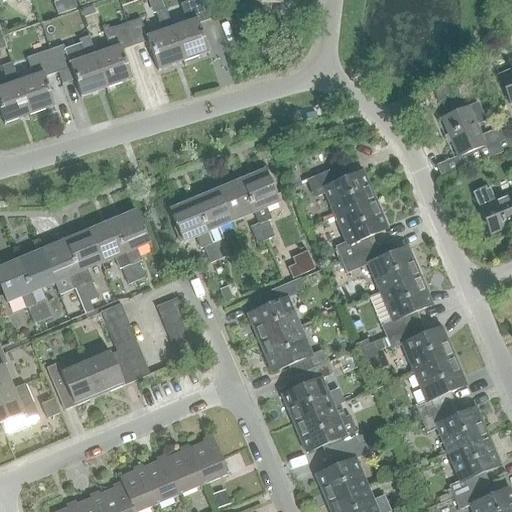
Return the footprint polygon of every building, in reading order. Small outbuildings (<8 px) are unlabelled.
[(0,0),(0,8),(2,8),(0,2),(0,0),(14,0),(16,3),(24,0),(0,0)] [(184,24),(169,30),(167,31),(179,64),(205,54),(195,25),(208,21),(200,0),(192,0),(178,6),(184,24)] [(284,0),(246,0),(242,0),(227,0),(226,12),(250,14),(251,2),(283,6),(284,0)] [(80,11),(83,19),(92,15),(89,7),(80,11)] [(138,20),(125,25),(133,47),(145,43),(156,72),(179,64),(167,31),(169,30),(162,11),(152,15),(159,33),(144,39),(138,20)] [(119,52),(133,47),(125,25),(101,34),(108,52),(93,57),(105,91),(129,82),(119,52)] [(63,46),(49,52),(56,74),(69,70),(80,100),(105,91),(93,57),(86,38),(76,41),(77,45),(64,49),(63,46)] [(44,79),(56,74),(49,52),(27,59),(33,78),(18,83),(29,117),(54,108),(44,79)] [(29,117),(18,83),(11,64),(1,68),(7,86),(0,88),(0,114),(4,126),(29,117)] [(511,71),(497,78),(509,106),(511,104),(511,71)] [(431,92),(436,103),(450,97),(445,86),(431,92)] [(501,127),(479,137),(474,126),(484,122),(476,104),(441,120),(458,160),(463,158),(467,167),(510,148),(501,127)] [(322,190),(334,218),(374,201),(361,173),(345,180),(340,168),(306,183),(311,195),(322,190)] [(301,188),(295,170),(283,175),(290,192),(301,188)] [(263,171),(239,181),(253,213),(277,203),(263,171)] [(216,190),(229,222),(253,213),(239,181),(216,190)] [(511,195),(494,203),(488,189),(485,191),(484,188),(472,193),(479,210),(490,236),(511,226),(511,195)] [(216,190),(192,200),(217,260),(225,257),(219,241),(223,240),(218,227),(229,222),(216,190)] [(181,242),(195,236),(200,249),(202,248),(209,263),(217,260),(192,200),(168,209),(181,242)] [(336,250),(341,262),(375,247),(371,237),(386,231),(374,201),(334,218),(346,246),(336,250)] [(110,221),(124,255),(128,265),(135,282),(143,278),(136,262),(140,260),(135,250),(148,244),(135,211),(110,221)] [(110,221),(87,231),(101,264),(124,255),(110,221)] [(265,221),(257,224),(264,242),(272,238),(265,221)] [(249,227),(256,245),(264,242),(257,224),(249,227)] [(87,231),(63,241),(88,301),(97,297),(86,270),(101,264),(87,231)] [(63,241),(40,251),(54,284),(68,278),(83,315),(92,311),(88,301),(63,241)] [(379,293),(419,277),(406,247),(391,253),(386,243),(375,247),(341,262),(347,275),(368,266),(379,293)] [(299,255),(301,263),(294,265),(297,277),(321,270),(315,250),(299,255)] [(40,251),(16,261),(30,294),(54,284),(40,251)] [(0,290),(6,304),(20,298),(25,309),(26,309),(32,324),(41,320),(34,304),(30,294),(16,261),(0,267),(0,290)] [(128,265),(120,268),(127,285),(135,282),(128,265)] [(431,305),(419,277),(379,293),(392,323),(380,327),(385,338),(420,323),(415,312),(431,305)] [(247,315),(259,344),(298,327),(286,299),(305,291),(300,279),(257,297),(262,308),(247,315)] [(155,308),(159,318),(180,310),(175,299),(155,308)] [(34,304),(41,320),(49,317),(42,301),(34,304)] [(99,313),(104,324),(123,315),(119,305),(99,313)] [(184,321),(180,310),(159,318),(164,329),(184,321)] [(128,326),(123,315),(104,324),(108,335),(128,326)] [(189,332),(184,321),(164,329),(169,341),(189,332)] [(413,373),(452,357),(440,327),(425,334),(420,323),(385,338),(390,350),(401,345),(413,373)] [(133,338),(128,326),(108,335),(113,346),(133,338)] [(310,355),(298,327),(259,344),(271,373),(287,366),(291,377),(326,363),(321,351),(310,355)] [(194,344),(189,332),(169,341),(173,352),(194,344)] [(352,341),(356,350),(368,345),(364,336),(352,341)] [(134,337),(133,338),(113,346),(116,352),(110,354),(109,351),(84,361),(99,395),(123,385),(114,363),(140,353),(134,337)] [(197,353),(194,344),(173,352),(177,361),(197,353)] [(0,351),(0,394),(11,390),(1,366),(5,364),(0,351)] [(145,364),(140,353),(114,363),(118,374),(145,364)] [(465,386),(452,357),(413,373),(425,401),(413,406),(419,418),(454,404),(450,393),(465,386)] [(62,410),(99,395),(84,361),(59,372),(56,363),(45,368),(62,410)] [(331,375),(326,363),(291,377),(296,388),(280,395),(292,424),(332,407),(320,380),(331,375)] [(145,364),(118,374),(123,385),(149,375),(145,364)] [(22,385),(11,390),(0,394),(0,422),(5,435),(37,421),(30,404),(22,385)] [(40,405),(46,420),(58,415),(51,400),(40,405)] [(459,415),(454,404),(419,418),(425,434),(437,430),(447,453),(486,437),(474,408),(459,415)] [(320,447),(325,458),(360,443),(348,416),(343,418),(338,405),(332,408),(332,407),(292,424),(305,454),(320,447)] [(486,437),(447,453),(458,481),(447,486),(452,499),(488,484),(483,473),(499,467),(486,437)] [(212,439),(189,449),(204,485),(227,475),(212,439)] [(314,475),(326,504),(366,487),(354,460),(365,456),(360,443),(325,458),(330,469),(314,475)] [(166,459),(181,494),(204,485),(189,449),(166,459)] [(166,459),(143,468),(158,504),(181,494),(166,459)] [(122,486),(133,511),(138,511),(158,504),(143,468),(119,478),(122,486)] [(472,511),(511,511),(511,497),(508,488),(493,495),(488,484),(452,499),(457,511),(469,506),(472,511)] [(133,511),(122,486),(100,495),(106,511),(133,511)] [(389,511),(382,494),(371,499),(366,487),(326,504),(329,511),(389,511)] [(211,496),(217,508),(228,504),(222,491),(211,496)] [(106,511),(100,495),(76,505),(78,511),(106,511)]
